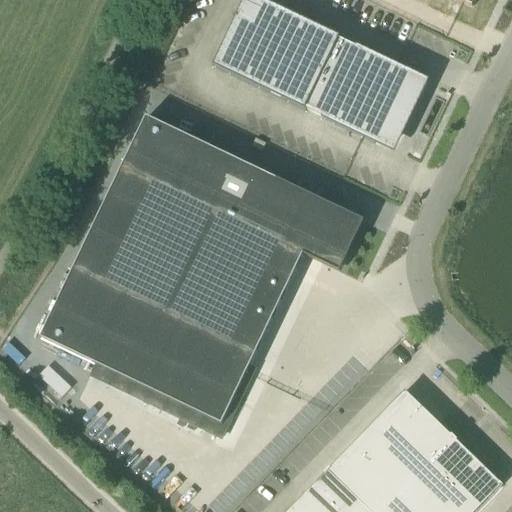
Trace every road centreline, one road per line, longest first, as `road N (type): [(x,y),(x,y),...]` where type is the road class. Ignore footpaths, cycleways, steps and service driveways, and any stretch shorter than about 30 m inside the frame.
road 1 (residential): [(511,400),(420,310),(417,253),(511,54)]
road 2 (unclassified): [(0,258),(140,0)]
road 3 (unclassified): [(104,511),(0,416)]
